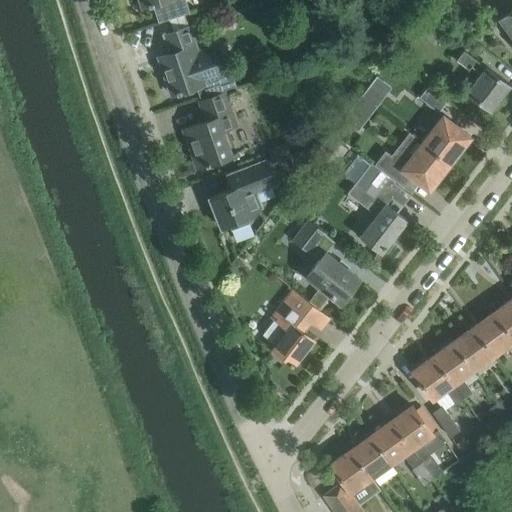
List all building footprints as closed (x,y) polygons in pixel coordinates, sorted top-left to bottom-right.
[(140,0),(143,6),(148,4),(149,6),(154,4),(159,21),(189,12),(185,0),(140,0)] [(317,11),(313,0),(293,0),(298,17),(317,11)] [(499,20),(511,37),(511,0),(495,0),(488,6),(499,21),(499,20)] [(431,18),(421,29),(430,39),(441,28),(431,18)] [(189,26),(165,34),(171,53),(159,57),(171,94),(176,92),(177,94),(197,87),(200,97),(236,85),(232,73),(224,75),(214,44),(197,50),(189,26)] [(486,65),(485,66),(464,50),(457,59),(469,69),(471,66),(480,72),(465,91),(491,111),(492,110),(491,109),(510,85),(511,86),(511,85),(486,65)] [(362,94),(376,105),(383,98),(368,86),(362,94)] [(428,87),(420,98),(438,112),(446,101),(428,87)] [(207,120),(184,128),(189,142),(192,140),(201,166),(220,160),(232,156),(223,128),(237,124),(226,91),(218,94),(200,101),(207,120)] [(369,115),(376,105),(362,94),(355,104),(369,115)] [(470,136),(454,124),(444,116),(423,142),(449,163),(470,136)] [(386,155),(380,163),(390,170),(404,182),(410,175),(429,190),(449,163),(423,142),(422,144),(411,135),(392,159),(386,155)] [(286,142),(268,148),(271,159),(290,152),(286,142)] [(229,190),(210,197),(222,227),(229,224),(231,230),(250,222),(247,217),(249,216),(255,214),(262,206),(257,192),(278,183),(268,158),(226,175),(232,189),(229,190)] [(371,163),(348,192),(378,216),(361,236),(365,239),(381,251),(406,219),(387,204),(392,198),(402,205),(411,195),(395,182),(371,163)] [(308,219),(294,238),(310,251),(325,232),(308,219)] [(319,258),(306,276),(330,294),(332,296),(333,295),(341,302),(342,300),(339,298),(355,277),(358,280),(360,278),(326,252),(335,240),(325,232),(315,244),(310,251),(319,258)] [(245,265),(237,258),(230,266),(239,273),(245,265)] [(292,324),(276,345),(273,349),(289,361),(289,362),(293,366),(295,364),(294,363),(313,339),(302,330),(310,320),(304,316),(312,305),(329,318),(330,317),(294,289),(276,311),(292,324)] [(511,298),(494,311),(511,336),(511,298)] [(494,354),(511,340),(511,336),(494,311),(474,326),(494,354)] [(474,368),(494,354),(474,326),(453,340),(474,368)] [(462,377),(474,368),(453,340),(433,355),(464,398),(473,392),(462,377)] [(464,398),(433,355),(412,370),(433,398),(445,389),(456,404),(464,398)] [(511,405),(506,397),(498,402),(507,415),(511,423),(511,405)] [(497,421),(507,415),(498,402),(489,409),(497,421)] [(432,432),(424,421),(412,404),(391,419),(422,462),(431,455),(420,441),(432,432)] [(450,436),(460,430),(442,405),(433,412),(450,436)] [(414,468),(422,462),(391,419),(370,435),(390,463),(403,453),(414,468)] [(370,477),(390,463),(370,435),(350,449),(370,477)] [(350,491),(370,477),(350,449),(330,463),(342,480),(350,491)] [(331,506),(350,491),(342,480),(322,495),(331,506)] [(334,511),(343,511),(358,502),(350,491),(331,506),(334,511)] [(364,511),(358,502),(343,511),(364,511)]
